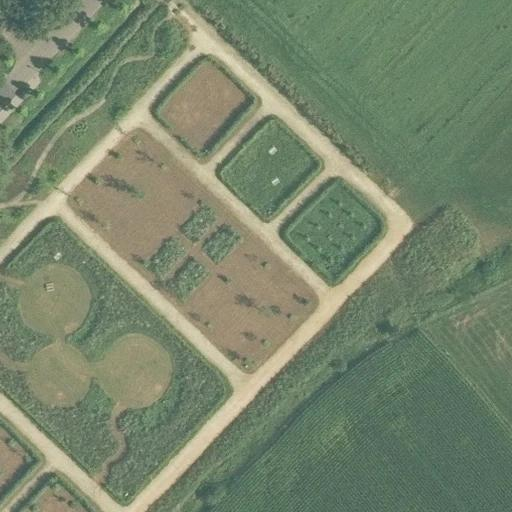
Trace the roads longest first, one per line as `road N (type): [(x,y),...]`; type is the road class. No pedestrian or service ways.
road 1 (track): [(511,271),(371,340),(296,394),(194,511)]
road 2 (unclassified): [(0,95),(92,0)]
